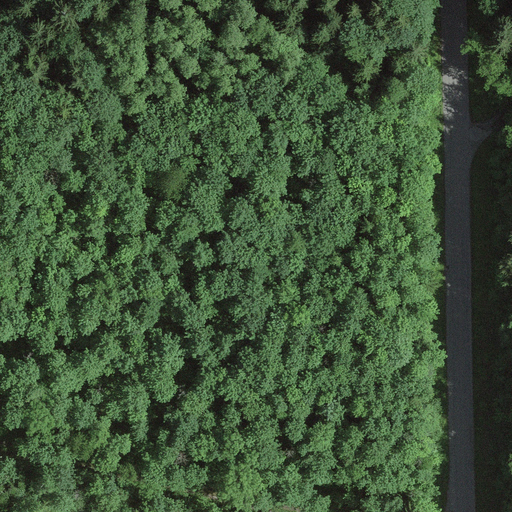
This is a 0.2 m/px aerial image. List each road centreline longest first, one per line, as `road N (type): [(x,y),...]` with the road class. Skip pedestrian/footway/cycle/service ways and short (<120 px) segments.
road 1 (residential): [(465,511),(456,0)]
road 2 (track): [(0,442),(288,511)]
